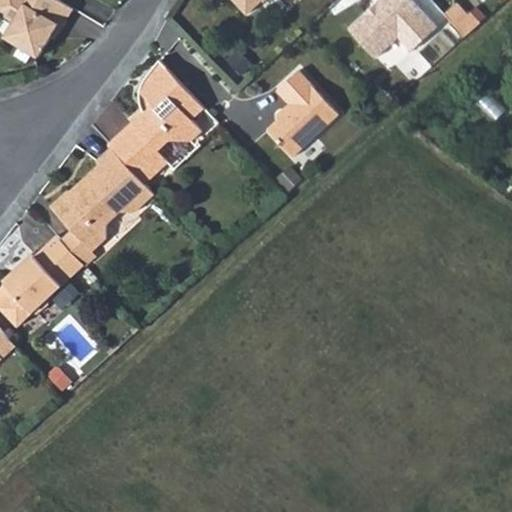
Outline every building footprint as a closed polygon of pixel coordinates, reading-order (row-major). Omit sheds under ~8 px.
[(65,26),(77,9),(61,0),(0,0),(0,8),(1,12),(14,20),(5,36),(40,56),(61,24),(65,26)] [(236,0),(246,10),(257,0),(236,0)] [(415,48),(439,26),(414,0),(378,0),(378,7),(374,11),(366,12),(350,26),(378,55),(401,33),(415,48)] [(458,0),(456,0),(445,10),(468,34),(480,23),(458,0)] [(386,60),(398,69),(414,50),(402,40),(386,60)] [(209,106),(163,57),(144,82),(144,89),(148,96),(155,100),(110,142),(113,145),(149,183),(174,160),(162,149),(171,140),(195,141),(208,129),(197,117),(209,106)] [(292,152),(339,109),(301,64),(276,87),(289,100),(284,103),(282,113),(267,126),(292,152)] [(141,209),(158,192),(149,183),(113,145),(99,159),(103,163),(74,191),(71,188),(54,204),(78,229),(97,250),(112,238),(111,223),(127,207),(141,209)] [(99,252),(97,250),(78,229),(65,241),(84,260),(87,263),(99,252)] [(4,280),(0,283),(0,302),(18,321),(32,309),(37,309),(48,299),(48,293),(84,260),(65,241),(56,231),(34,252),(31,249),(11,268),(14,270),(4,280)] [(4,280),(14,270),(11,268),(2,277),(4,280)] [(0,355),(17,340),(0,322),(0,355)]
